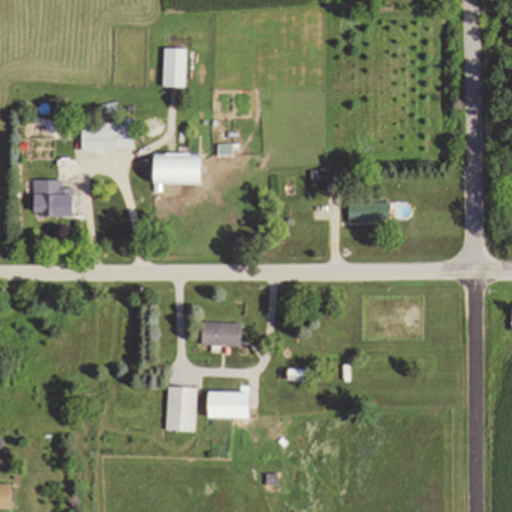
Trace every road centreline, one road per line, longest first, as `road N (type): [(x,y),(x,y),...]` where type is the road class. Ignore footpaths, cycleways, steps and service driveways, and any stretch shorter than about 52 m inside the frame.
road 1 (residential): [(477,511),(469,0)]
road 2 (tertiary): [(511,274),(0,274)]
